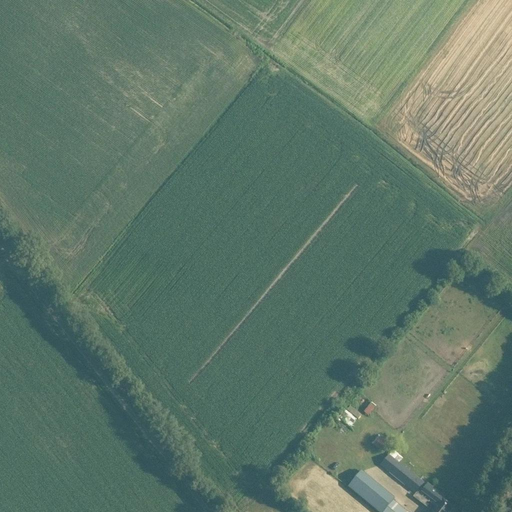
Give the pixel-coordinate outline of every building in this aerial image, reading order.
[(369,415),(377,406),(373,403),(365,411),(369,415)] [(345,415),(357,422),(362,413),(350,406),(345,415)] [(382,451),(389,444),(379,436),(372,444),(382,451)] [(388,456),(380,466),(405,486),(411,490),(416,494),(417,493),(419,490),(421,492),(431,499),(429,502),(427,505),(434,511),(433,511),(450,511),(454,507),(445,499),(445,498),(437,492),(428,484),(426,486),(398,464),(389,456),(388,456)] [(406,511),(393,501),(384,511),(406,511)]
